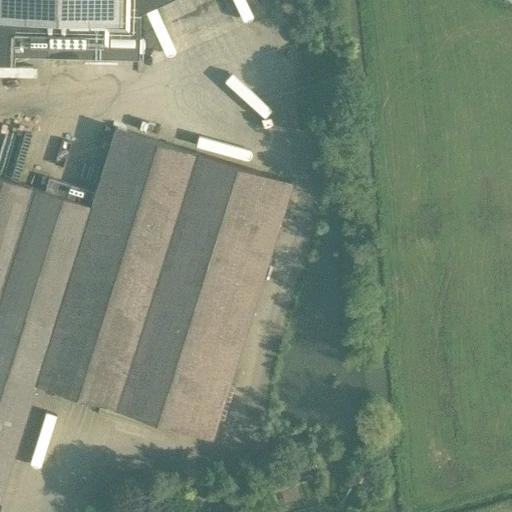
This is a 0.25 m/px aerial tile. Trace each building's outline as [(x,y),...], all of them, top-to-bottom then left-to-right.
[(12,54),(80,55),(137,56),(138,12),(164,0),(0,0),(0,63),(12,64),(12,54)] [(283,55),(296,110),(309,107),(296,52),(283,55)] [(0,492),(35,382),(210,438),(291,182),(114,126),(89,204),(0,176),(0,492)] [(53,398),(36,451),(64,460),(81,407),(53,398)] [(260,511),(274,508),(268,486),(228,498),(231,511),(260,511)]
